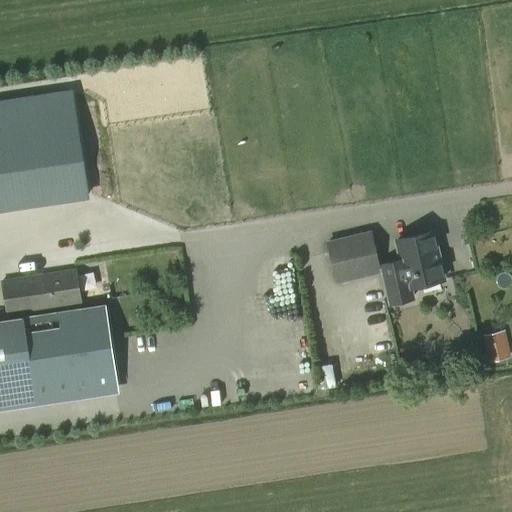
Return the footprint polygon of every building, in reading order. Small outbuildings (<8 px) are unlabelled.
[(73,117),(0,128),(0,205),(85,192),(73,117)] [(35,208),(15,210),(16,225),(36,223),(35,208)] [(44,232),(0,234),(0,256),(45,253),(44,232)] [(370,232),(327,242),(336,281),(379,271),(370,232)] [(401,260),(381,264),(391,303),(411,298),(408,287),(442,279),(431,232),(396,240),(401,260)] [(76,268),(2,280),(7,315),(82,303),(76,268)] [(115,308),(34,320),(46,398),(127,386),(115,308)] [(510,356),(504,332),(484,337),(490,361),(510,356)] [(279,354),(284,379),(298,376),(294,360),(295,359),(293,351),(279,354)]
